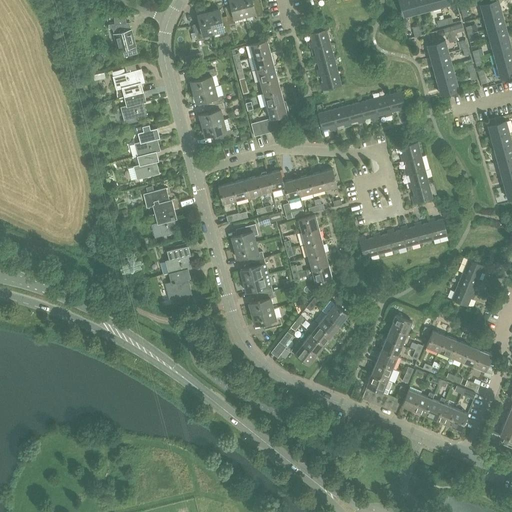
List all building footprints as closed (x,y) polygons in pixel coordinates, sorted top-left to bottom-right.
[(229,0),(231,6),(225,8),(227,16),(229,25),(236,23),(235,19),(245,16),(240,0),(229,0)] [(252,0),(240,0),(245,16),(255,14),(256,17),(263,16),(258,0),(253,0),(252,0)] [(416,12),(412,0),(399,0),(403,16),(416,12)] [(425,0),(412,0),(416,12),(428,9),(425,0)] [(439,0),(425,0),(428,9),(441,6),(439,0)] [(468,0),(459,3),(460,9),(466,7),(471,6),(477,4),(475,0),(468,0)] [(492,0),(487,2),(481,3),(484,16),(501,11),(498,0),(492,0)] [(230,33),(229,25),(227,16),(221,17),(219,9),(209,12),(214,33),(224,30),(225,34),(230,33)] [(501,11),(484,16),(487,28),(504,23),(501,11)] [(209,12),(197,15),(199,23),(193,25),(195,32),(197,41),(204,40),(203,36),(214,33),(209,12)] [(438,16),(439,20),(436,20),(438,26),(446,24),(444,18),(443,14),(438,16)] [(114,16),(114,24),(109,25),(109,29),(112,28),(119,51),(123,50),(125,57),(138,54),(130,23),(126,24),(126,15),(114,16)] [(446,35),(463,30),(461,23),(444,27),(446,35)] [(504,23),(487,28),(491,40),(508,36),(504,23)] [(311,49),(314,48),(331,44),(327,29),(310,34),(312,42),(309,42),(311,49)] [(473,32),(467,33),(469,41),(475,39),(479,38),(478,31),(473,32)] [(508,36),(491,40),(494,53),(511,48),(508,36)] [(460,40),(462,48),(468,46),(466,39),(460,40)] [(246,45),(249,58),(271,52),(267,40),(250,44),(246,45)] [(428,44),(431,57),(448,52),(445,40),(428,44)] [(331,44),(314,48),(316,56),(313,56),(315,63),(317,62),(334,57),(331,44)] [(468,46),(462,48),(464,55),(470,54),(468,46)] [(511,51),(511,48),(494,53),(498,65),(511,60),(511,51)] [(472,50),(474,58),(480,56),(479,55),(483,54),(482,49),(478,50),(478,49),(472,50)] [(271,52),(249,58),(252,70),(257,68),(257,69),(274,64),(271,52)] [(448,52),(431,57),(435,69),(452,64),(448,52)] [(334,57),(317,62),(319,69),(317,70),(318,76),(321,75),(338,71),(334,57)] [(240,60),(234,62),(238,74),(243,72),(240,60)] [(511,60),(498,65),(501,77),(511,74),(511,60)] [(467,65),(469,73),(475,71),(473,63),(467,65)] [(274,64),(257,69),(260,81),(277,76),(274,64)] [(452,64),(435,69),(438,81),(455,77),(452,64)] [(199,79),(191,81),(194,92),(214,87),(212,76),(216,75),(214,68),(198,73),(199,79)] [(481,82),(486,81),(483,68),(477,70),(481,82)] [(113,77),(116,89),(121,88),(124,97),(144,92),(141,83),(144,82),(141,70),(113,77)] [(338,71),(321,75),(323,83),(320,84),(322,90),(342,85),(338,71)] [(243,72),(238,74),(241,86),(246,84),(243,72)] [(277,76),(260,81),(263,93),(280,88),(277,76)] [(455,77),(438,81),(441,94),(458,89),(455,77)] [(214,87),(194,92),(197,103),(205,101),(206,107),(223,102),(221,96),(217,97),(214,87)] [(280,88),(263,93),(266,105),(284,101),(280,88)] [(401,91),(387,95),(391,111),(399,109),(399,112),(406,110),(401,91)] [(144,92),(124,97),(126,107),(121,108),(124,120),(125,120),(127,120),(146,114),(143,103),(146,102),(144,92)] [(387,95),(373,98),(377,115),(385,113),(385,116),(392,114),(391,111),(387,95)] [(373,98),(359,102),(363,119),(371,117),(371,119),(378,118),(377,115),(373,98)] [(266,105),(270,118),(274,117),(280,116),(287,114),(284,101),(266,105)] [(208,112),(199,114),(202,125),(223,120),(221,109),(224,108),(223,102),(206,107),(208,112)] [(359,102),(345,106),(350,122),(357,120),(358,123),(364,121),(363,119),(359,102)] [(345,106),(332,109),(336,126),(343,124),(344,127),(350,125),(350,122),(345,106)] [(337,129),(336,126),(332,109),(318,113),(322,130),(330,127),(331,130),(337,129)] [(280,116),(274,117),(278,129),(283,128),(282,121),(280,116)] [(270,118),(268,118),(272,131),(278,129),(274,117),(270,118)] [(268,118),(263,120),(266,133),(272,131),(268,118)] [(223,120),(202,125),(205,136),(214,134),(215,140),(232,136),(230,129),(226,130),(223,120)] [(263,120),(257,121),(260,134),(266,133),(263,120)] [(489,125),(492,137),(509,132),(505,120),(489,125)] [(260,134),(257,121),(251,123),(254,136),(260,134)] [(136,127),(138,133),(140,142),(135,144),(139,156),(156,151),(160,150),(157,139),(160,138),(157,128),(150,129),(149,124),(136,127)] [(511,143),(509,132),(492,137),(495,149),(511,144),(511,143)] [(402,161),(405,160),(422,156),(418,142),(401,146),(403,154),(401,154),(402,161)] [(511,144),(495,149),(499,161),(511,157),(511,144)] [(135,167),(138,179),(139,185),(146,183),(144,177),(159,173),(156,161),(159,161),(156,151),(139,156),(137,156),(140,166),(135,167)] [(422,156),(405,160),(407,168),(404,168),(406,175),(408,174),(425,170),(422,156)] [(511,157),(499,161),(502,174),(511,171),(511,157)] [(332,168),(320,171),(324,189),(337,185),(332,168)] [(280,170),(268,173),(272,190),(284,187),(285,187),(283,181),(280,170)] [(425,170),(408,174),(410,181),(408,182),(409,188),(412,188),(429,183),(425,170)] [(320,171),(308,174),(312,192),(324,189),(320,171)] [(511,171),(502,174),(506,186),(511,184),(511,171)] [(268,173),(255,176),(260,193),(272,190),(268,173)] [(308,174),(296,178),(300,195),(312,192),(308,174)] [(255,176),(243,179),(248,197),(260,193),(255,176)] [(296,178),(283,181),(285,187),(284,187),(287,199),(300,195),(296,178)] [(243,179),(231,183),(236,200),(248,197),(243,179)] [(236,200),(231,183),(218,186),(223,203),(236,200)] [(429,183),(412,188),(414,195),(411,196),(413,203),(433,198),(429,183)] [(153,205),(155,214),(174,209),(172,199),(169,200),(166,188),(154,191),(148,193),(145,194),(148,205),(153,205)] [(174,209),(155,214),(157,223),(152,225),(156,237),(177,231),(174,220),(177,219),(174,209)] [(270,221),(283,218),(281,211),(269,214),(270,221)] [(240,218),(239,212),(226,216),(228,222),(240,218)] [(298,219),(301,232),(318,227),(315,215),(298,219)] [(428,220),(429,222),(433,239),(447,235),(443,218),(435,220),(434,218),(428,220)] [(414,223),(415,226),(419,243),(433,239),(429,222),(421,224),(420,222),(414,223)] [(238,234),(232,236),(235,247),(256,241),(254,235),(259,234),(256,223),(237,228),(238,234)] [(401,227),(401,229),(406,246),(419,243),(415,226),(407,228),(407,225),(401,227)] [(318,227),(301,232),(305,244),(322,239),(318,227)] [(387,231),(387,233),(392,250),(393,253),(407,249),(406,246),(401,229),(394,231),(393,229),(387,231)] [(373,234),(374,237),(379,254),(392,250),(387,233),(380,235),(379,232),(373,234)] [(379,254),(374,237),(366,239),(365,236),(359,238),(364,257),(379,254)] [(322,239),(305,244),(308,256),(325,251),(322,239)] [(256,241),(235,247),(237,258),(246,256),(247,261),(264,257),(262,250),(259,251),(256,241)] [(166,261),(169,273),(188,268),(191,268),(188,256),(191,256),(188,245),(167,250),(169,260),(166,261)] [(305,269),(305,270),(328,264),(325,251),(308,256),(311,268),(305,269)] [(249,267),(240,269),(243,280),(269,273),(265,274),(262,264),(266,263),(264,257),(247,261),(249,267)] [(468,258),(463,272),(479,279),(482,271),(484,272),(487,266),(468,258)] [(328,264),(305,270),(307,274),(312,273),(314,281),(332,276),(328,264)] [(188,268),(169,273),(168,273),(171,282),(166,284),(170,298),(191,293),(187,279),(190,278),(188,268)] [(463,272),(457,285),(474,292),(477,284),(479,285),(481,280),(479,279),(463,272)] [(269,273),(243,280),(246,291),(255,289),(256,294),(272,290),(271,284),(272,284),(269,273)] [(282,277),(274,278),(275,287),(283,287),(282,277)] [(476,293),(474,292),(457,285),(452,299),(468,305),(471,297),(474,298),(476,293)] [(258,301),(249,303),(252,313),(273,308),(271,297),(274,297),(272,290),(256,294),(258,301)] [(316,295),(311,301),(315,304),(320,298),(316,295)] [(322,310),(326,313),(340,324),(348,314),(334,303),(330,299),(322,310)] [(315,304),(311,301),(306,307),(311,310),(315,304)] [(273,308),(252,313),(255,324),(263,322),(265,328),(281,324),(280,317),(276,318),(273,308)] [(326,313),(318,323),(332,334),(340,324),(326,313)] [(395,314),(390,326),(407,333),(412,321),(395,314)] [(300,315),(295,320),(300,324),(304,318),(300,315)] [(300,324),(295,320),(291,327),(295,330),(300,324)] [(318,323),(310,332),(324,344),(332,334),(318,323)] [(390,326),(385,338),(402,345),(407,333),(390,326)] [(427,335),(430,328),(424,326),(421,333),(427,335)] [(426,346),(438,351),(445,334),(433,329),(426,346)] [(284,345),(293,334),(287,330),(279,341),(284,345)] [(310,332),(303,342),(317,353),(324,344),(310,332)] [(445,334),(438,351),(450,356),(457,339),(445,334)] [(385,338),(381,350),(397,356),(402,345),(385,338)] [(457,339),(450,356),(462,361),(468,344),(457,339)] [(317,353),(303,342),(294,353),(308,364),(317,353)] [(418,343),(415,350),(420,352),(423,345),(418,343)] [(468,344),(462,361),(473,365),(480,349),(468,344)] [(480,349),(473,365),(485,371),(492,354),(480,349)] [(381,350),(376,361),(392,368),(397,356),(381,350)] [(420,352),(415,350),(412,357),(417,359),(420,352)] [(376,361),(371,373),(387,380),(388,380),(392,368),(376,361)] [(423,368),(430,371),(432,366),(425,362),(423,368)] [(408,366),(405,373),(410,376),(413,368),(408,366)] [(432,366),(430,371),(437,374),(439,368),(432,366)] [(422,377),(424,371),(416,368),(414,374),(422,377)] [(448,372),(446,377),(453,380),(456,375),(448,372)] [(378,390),(383,392),(387,394),(392,381),(388,380),(387,380),(371,373),(366,385),(367,385),(372,388),(378,390)] [(410,376),(405,373),(402,380),(408,382),(410,376)] [(431,380),(438,384),(441,378),(433,375),(431,380)] [(456,375),(453,380),(460,383),(462,378),(456,375)] [(441,378),(438,384),(445,386),(447,381),(441,378)] [(477,390),(479,384),(467,379),(465,385),(477,390)] [(372,388),(367,385),(362,397),(367,400),(372,388)] [(461,394),(464,388),(457,385),(454,390),(461,393),(461,394)] [(378,390),(372,388),(367,400),(373,402),(378,390)] [(464,388),(461,394),(473,399),(476,393),(464,388)] [(402,405),(414,410),(420,394),(408,389),(402,405)] [(383,392),(378,390),(373,402),(379,404),(383,392)] [(389,394),(387,394),(383,392),(379,404),(384,407),(389,394)] [(394,397),(389,394),(384,407),(390,409),(394,397)] [(420,394),(414,410),(425,415),(432,399),(420,394)] [(432,399),(425,415),(437,420),(444,403),(443,403),(445,398),(441,396),(439,401),(432,399)] [(401,399),(394,397),(390,409),(395,411),(401,399)] [(444,403),(437,420),(449,425),(455,408),(444,403)] [(455,408),(449,425),(461,430),(467,413),(455,408)] [(511,424),(505,422),(500,434),(511,438),(511,424)]
